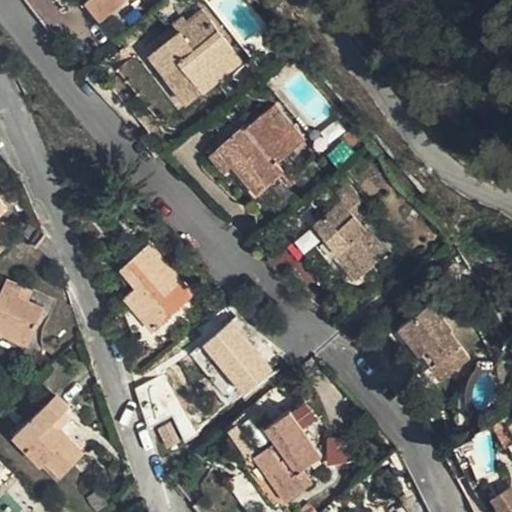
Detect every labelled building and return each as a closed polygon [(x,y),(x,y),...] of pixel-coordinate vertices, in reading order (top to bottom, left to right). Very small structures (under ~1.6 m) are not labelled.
[(105,0),(106,1),(93,11),(109,31),(148,0),(105,0)] [(215,21),(200,33),(205,40),(198,46),(193,39),(162,65),(201,115),(256,71),(215,21)] [(189,33),(193,39),(198,46),(205,40),(200,33),(196,28),(189,33)] [(258,148),(254,145),(234,162),(274,212),(302,190),(294,180),(324,156),(294,119),(266,142),(258,148)] [(262,138),(254,145),(258,148),(266,142),(262,138)] [(0,243),(20,226),(4,186),(0,189),(0,243)] [(357,268),(377,295),(398,278),(366,237),(381,226),(362,201),(347,214),(352,222),(302,261),(315,277),(337,260),(349,275),(357,268)] [(162,267),(131,290),(147,311),(136,320),(162,356),(204,323),(162,267)] [(369,301),(377,295),(357,268),(349,275),(369,301)] [(55,324),(40,317),(29,312),(32,302),(15,294),(0,327),(0,342),(38,360),(55,324)] [(29,312),(40,317),(44,308),(32,302),(29,312)] [(461,371),(453,377),(462,392),(485,377),(490,387),(499,381),(475,346),(478,343),(458,314),(426,335),(444,363),(451,356),(461,371)] [(231,320),(199,349),(245,398),(277,369),(231,320)] [(444,363),(453,377),(461,371),(451,356),(444,363)] [(73,431),(78,438),(82,434),(66,413),(19,453),(46,486),(52,480),(66,498),(88,479),(64,450),(61,452),(56,446),(73,431)] [(343,458),(311,415),(287,433),(293,441),(276,456),(285,470),(279,475),(303,509),(336,485),(327,472),(343,458)] [(64,450),(78,438),(73,431),(56,446),(61,452),(64,450)] [(182,445),(167,449),(173,468),(187,463),(182,445)]
